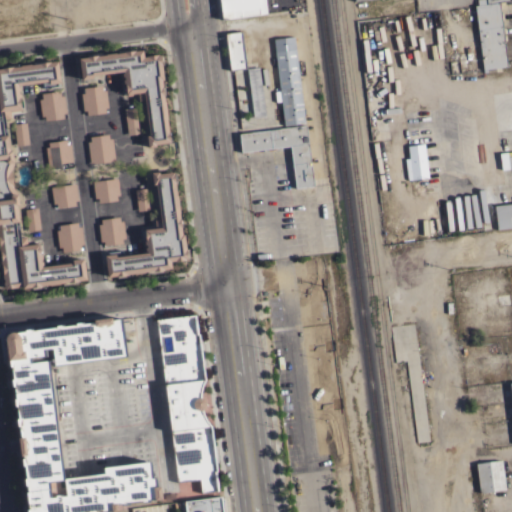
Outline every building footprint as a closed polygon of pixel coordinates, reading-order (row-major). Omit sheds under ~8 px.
[(264,0),(266,13),(221,19),(218,0),(264,0)] [(511,0),(498,2),(507,66),(495,67),(495,70),(483,72),(474,5),(486,3),(485,0),(511,0)] [(246,67),(229,70),(229,65),(227,66),(223,37),(225,37),(225,33),(241,31),(246,67)] [(273,38),(294,35),(304,122),(283,125),(273,38)] [(145,135),(148,135),(144,100),(138,101),(136,93),(125,94),(125,93),(123,93),(122,84),(124,84),(124,83),(122,83),(121,79),(123,79),(123,76),(121,76),(121,73),(122,73),(122,71),(92,75),(92,78),(80,79),(78,58),(86,57),(86,56),(87,56),(87,54),(102,52),(102,54),(105,54),(105,53),(115,52),(115,53),(118,53),(117,50),(132,48),(132,50),(141,49),(142,56),(146,56),(146,55),(157,54),(157,55),(162,54),(163,63),(161,63),(163,79),(160,79),(161,86),(163,86),(164,94),(163,94),(164,101),(164,100),(167,118),(166,118),(167,131),(169,131),(170,141),(169,141),(169,142),(154,144),(154,146),(147,147),(145,135)] [(12,186),(16,191),(16,193),(17,193),(18,205),(16,205),(18,221),(17,221),(19,237),(26,236),(27,244),(40,243),(41,250),(39,251),(39,254),(41,254),(41,258),(40,258),(40,261),(42,261),(42,264),(41,264),(41,266),(71,262),(71,259),(83,257),(85,279),(77,280),(77,281),(67,282),(59,283),(49,285),(49,284),(40,285),(41,286),(30,287),(22,288),(22,286),(4,288),(4,285),(3,285),(2,281),(3,281),(3,278),(2,278),(1,274),(3,274),(2,272),(0,273),(0,265),(1,265),(1,263),(0,263),(0,260),(1,260),(1,259),(0,259),(0,68),(2,68),(1,65),(16,63),(16,66),(19,66),(19,65),(30,63),(31,64),(32,64),(32,61),(46,59),(47,62),(57,60),(60,82),(56,83),(57,85),(42,87),(42,82),(17,85),(17,86),(19,86),(19,90),(18,90),(18,93),(20,93),(22,106),(20,107),(20,108),(9,109),(10,118),(4,118),(6,135),(7,135),(9,150),(11,149),(13,161),(11,161),(10,169),(12,186)] [(275,89),(270,90),(267,65),(272,64),(275,89)] [(265,116),(253,117),(246,68),(258,66),(265,116)] [(102,90),(105,90),(107,107),(104,107),(105,113),(87,115),(86,110),(82,110),(80,93),(84,93),(83,87),(101,85),(102,90)] [(60,96),(63,95),(65,112),(62,113),(63,118),(45,120),(44,116),(41,116),(38,99),(41,98),(41,93),(59,90),(60,96)] [(140,133),(127,135),(124,108),(136,106),(140,133)] [(28,144),(15,145),(12,123),(25,122),(28,144)] [(305,124),(313,185),(295,188),(289,145),(240,152),(238,133),(305,124)] [(108,138),(111,138),(114,161),(90,164),(87,141),(89,141),(89,136),(108,133),(108,138)] [(45,146),(48,146),(47,142),(66,139),(66,144),(70,143),(72,161),(59,162),(60,167),(47,169),(45,146)] [(428,177),(407,180),(404,158),(408,158),(406,145),(423,143),(428,177)] [(158,171),(158,173),(174,171),(176,180),(174,180),(176,195),(177,195),(179,212),(178,212),(181,234),(183,233),(185,247),(187,247),(188,256),(186,257),(186,259),(184,259),(184,260),(173,261),(169,261),(170,268),(162,269),(162,270),(151,271),(144,272),(134,273),(106,277),(104,255),(107,254),(106,251),(121,249),(122,255),(144,252),(144,247),(145,247),(145,244),(143,244),(143,240),(145,240),(144,238),(142,238),(141,230),(155,228),(153,219),(159,218),(155,184),(152,184),(150,172),(158,171)] [(119,194),(116,195),(116,200),(98,203),(97,197),(94,198),(92,181),(117,177),(119,194)] [(77,200),(74,200),(75,205),(56,208),(56,203),(52,203),(50,186),(75,183),(77,200)] [(150,209),(137,211),(134,189),(147,187),(150,209)] [(477,197),(481,228),(455,231),(451,201),(477,197)] [(511,202),(511,227),(496,229),(493,205),(511,202)] [(40,229),(27,231),(24,209),(37,207),(40,229)] [(116,243),(103,245),(103,240),(99,241),(97,224),(100,223),(100,218),(119,216),(119,221),(122,220),(124,238),(122,238),(122,240),(116,243)] [(77,226),(80,226),(83,243),(80,244),(80,248),(79,249),(63,251),(61,251),(61,246),(58,247),(55,229),(58,229),(58,224),(77,222),(77,226)] [(216,471),(215,471),(218,490),(201,492),(199,479),(176,482),(155,319),(195,314),(197,333),(198,333),(204,379),(203,380),(202,384),(200,391),(200,393),(200,395),(206,402),(202,411),(204,416),(209,423),(210,425),(216,471)] [(126,356),(54,365),(53,360),(48,360),(63,478),(103,472),(102,467),(149,460),(152,478),(155,477),(156,486),(159,485),(161,498),(154,499),(153,498),(148,499),(148,501),(141,502),(140,500),(128,502),(128,504),(121,504),(121,503),(115,504),(116,510),(110,511),(110,510),(101,511),(26,511),(26,509),(27,509),(25,491),(27,491),(26,485),(24,485),(23,478),(25,478),(23,465),(22,466),(21,458),(22,458),(22,454),(19,455),(17,437),(20,437),(18,426),(16,426),(15,418),(17,418),(15,405),(14,406),(13,398),(14,398),(13,385),(11,386),(10,378),(12,378),(10,366),(9,366),(8,359),(7,359),(4,339),(5,337),(5,335),(6,333),(8,332),(11,331),(14,331),(23,330),(23,329),(31,328),(31,329),(55,326),(54,325),(62,324),(62,325),(74,324),(74,322),(82,321),(82,323),(93,321),(92,319),(110,317),(110,319),(121,318),(126,356)] [(505,489),(493,490),(493,493),(491,493),(491,491),(479,492),(475,463),(501,459),(505,489)] [(221,497),(222,497),(224,511),(184,511),(183,500),(221,495),(221,497)]
